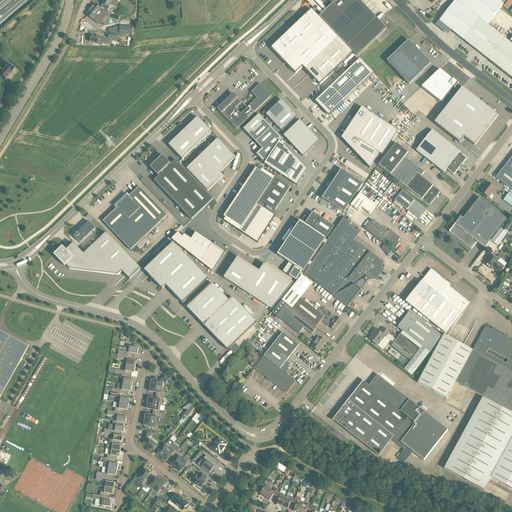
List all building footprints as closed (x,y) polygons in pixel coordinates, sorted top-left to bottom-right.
[(105,0),(104,0),(101,7),(109,10),(110,5),(116,7),(118,0),(108,0),(108,1),(105,0)] [(330,0),(333,3),(319,16),(357,56),(387,28),(359,0),(330,0)] [(498,0),(455,0),(440,20),(439,21),(463,39),(511,78),(511,43),(509,42),(487,25),(500,9),(504,4),(498,0)] [(109,10),(101,7),(101,8),(95,4),(87,15),(96,23),(96,22),(98,23),(99,21),(100,19),(97,16),(100,12),(107,14),(109,10)] [(339,38),(315,13),(273,54),(293,75),(303,66),(306,69),(339,38)] [(132,34),(133,27),(120,27),(120,34),(132,35),(132,34)] [(120,34),(108,34),(108,40),(110,40),(113,40),(113,41),(119,42),(120,34)] [(97,36),(97,37),(92,35),(90,42),(102,46),(103,42),(109,44),(110,40),(108,40),(97,36)] [(339,39),(306,70),(320,85),(353,53),(339,39)] [(409,40),(387,61),(410,84),(432,63),(427,59),(426,59),(417,50),(418,49),(409,40)] [(360,59),(316,102),(330,116),(374,74),(360,59)] [(0,68),(0,75),(5,80),(12,72),(15,69),(8,63),(2,70),(0,68)] [(440,70),(421,87),(442,103),(454,88),(454,89),(459,83),(456,81),(445,73),(440,70)] [(466,90),(463,88),(435,123),(460,142),(464,137),(475,145),(498,115),(466,90)] [(236,108),(242,102),(234,93),(217,109),(237,129),(253,114),(247,108),(241,114),(236,108)] [(281,131),(297,116),(285,104),(281,101),(266,115),(281,131)] [(370,161),(392,130),(364,111),(342,142),(370,161)] [(260,116),(259,115),(258,115),(244,130),(246,132),(262,149),(256,155),(259,157),(264,163),(281,138),(260,116)] [(182,160),(211,132),(198,118),(169,145),(182,160)] [(303,157),(311,149),(320,141),(310,131),(300,121),(292,128),(284,136),(293,147),(303,157)] [(432,131),(416,151),(444,173),(447,169),(454,175),(466,159),(459,154),(460,152),(432,131)] [(236,158),(218,139),(187,169),(208,191),(224,176),(220,172),(236,158)] [(297,186),(298,184),(307,170),(304,167),(279,141),(264,164),(297,186)] [(433,186),(421,176),(425,172),(405,157),(408,153),(396,143),(379,165),(406,187),(422,200),(422,199),(430,205),(440,192),(433,186)] [(166,169),(169,167),(171,164),(163,155),(150,167),(159,176),(154,180),(167,194),(178,182),(166,169)] [(511,190),(511,157),(496,177),(511,190)] [(176,160),(171,164),(169,167),(166,169),(178,182),(167,194),(192,220),(213,199),(176,160)] [(240,232),(275,178),(262,169),(261,171),(258,169),(256,168),(254,170),(225,215),(224,217),(225,218),(224,221),(240,232)] [(322,198),(322,199),(323,199),(344,213),(363,184),(341,169),(340,171),(341,171),(335,179),(334,180),(334,181),(329,189),(328,189),(328,190),(323,198),(322,198)] [(290,188),(276,178),(261,201),(275,211),(290,188)] [(496,189),(487,182),(484,186),(485,187),(481,192),(488,197),(490,194),(492,195),(496,189)] [(127,195),(126,197),(116,206),(117,207),(103,221),(131,250),(167,215),(139,186),(129,197),(127,195)] [(427,210),(402,191),(395,201),(419,219),(427,210)] [(357,194),(342,215),(344,217),(358,228),(359,229),(363,225),(393,249),(406,232),(357,194)] [(502,227),(508,219),(480,198),(460,222),(458,221),(449,232),(471,249),(477,242),(485,248),(502,227)] [(275,216),(258,205),(240,232),(257,243),(275,216)] [(327,237),(334,227),(313,213),(313,212),(312,214),(307,222),(306,223),(306,224),(306,223),(327,237)] [(344,217),(304,274),(347,307),(369,280),(377,279),(384,269),(383,262),(384,261),(383,261),(382,262),(352,238),(357,232),(355,231),(358,228),(352,223),(344,217)] [(508,219),(502,227),(511,234),(511,221),(510,220),(510,221),(508,219)] [(74,236),(80,243),(96,228),(90,222),(89,221),(77,233),(76,233),(77,233),(74,236)] [(327,239),(300,221),(277,255),(295,267),(289,276),(296,281),(303,272),(304,273),(327,239)] [(178,233),(171,240),(212,272),(225,252),(226,252),(225,252),(196,233),(196,232),(196,233),(192,239),(185,235),(183,237),(178,233)] [(117,244),(107,233),(84,254),(74,244),(59,258),(70,269),(88,271),(117,244)] [(148,267),(152,272),(149,275),(162,289),(166,286),(183,303),(208,279),(173,243),(148,267)] [(117,244),(88,271),(108,274),(117,265),(126,275),(131,270),(135,274),(141,269),(117,244)] [(486,262),(485,264),(491,269),(493,267),(499,273),(504,267),(498,261),(499,260),(493,254),(491,256),(490,255),(485,261),(486,262)] [(245,280),(253,267),(238,257),(224,278),(272,310),(294,283),(265,264),(260,271),(257,270),(249,283),(245,280)] [(425,281),(407,303),(445,333),(469,302),(448,285),(449,283),(431,269),(423,279),(425,281)] [(327,321),(333,314),(325,308),(325,309),(321,306),(317,311),(301,298),(312,283),(302,275),(282,301),(316,327),(323,318),(327,321)] [(240,348),(235,343),(257,323),(233,297),(229,301),(213,284),(187,308),(228,351),(230,349),(235,354),(240,348)] [(316,327),(282,301),(273,313),(299,334),(304,328),(312,334),(317,328),(316,327)] [(398,327),(422,347),(430,352),(442,337),(410,312),(398,327)] [(342,321),(338,318),(333,314),(327,321),(331,324),(329,326),(335,331),(342,321)] [(374,333),(369,339),(376,345),(383,335),(386,337),(389,332),(383,327),(380,332),(375,328),(373,332),(374,333)] [(511,341),(486,327),(473,350),(444,335),(418,383),(447,398),(455,382),(483,398),(444,468),(484,490),(491,477),(511,488),(511,341)] [(0,397),(28,346),(0,330),(0,397)] [(283,333),(265,355),(269,359),(268,359),(270,361),(271,360),(281,368),(280,369),(284,372),(290,364),(286,361),(299,345),(283,333)] [(421,349),(401,334),(394,343),(413,358),(404,370),(412,375),(430,352),(422,347),(421,349)] [(326,342),(319,336),(312,346),(319,352),(326,342)] [(119,351),(118,355),(135,358),(135,354),(138,355),(139,349),(133,347),(133,346),(128,345),(127,352),(119,351)] [(264,356),(262,355),(260,357),(252,351),(246,359),(252,364),(251,365),(251,366),(255,368),(264,356)] [(125,360),(124,365),(135,367),(136,361),(134,361),(135,358),(118,355),(117,359),(125,360)] [(268,359),(269,359),(265,355),(264,356),(255,368),(267,378),(267,379),(269,382),(270,381),(286,393),(296,381),(284,372),(280,369),(281,368),(271,360),(270,361),(268,359)] [(121,375),(131,376),(132,373),(134,373),(135,367),(124,365),(123,371),(115,369),(114,374),(121,375)] [(121,384),(132,386),(133,380),(131,380),(131,376),(121,375),(121,379),(122,379),(121,384)] [(161,380),(160,382),(152,381),(151,386),(162,388),(163,382),(166,383),(166,382),(168,381),(165,376),(161,380)] [(362,380),(332,419),(379,455),(391,440),(404,450),(398,458),(405,463),(414,452),(424,460),(448,430),(383,379),(374,390),(362,380)] [(112,388),(111,392),(128,395),(129,392),(131,392),(132,386),(121,384),(120,389),(112,388)] [(150,392),(157,393),(158,393),(158,396),(164,397),(165,392),(162,391),(162,388),(151,386),(150,392)] [(119,397),(118,403),(129,405),(130,399),(127,398),(128,395),(111,392),(111,396),(119,397)] [(157,399),(156,399),(149,397),(148,403),(162,406),(164,397),(158,396),(157,399)] [(115,412),(125,414),(125,410),(128,411),(129,405),(118,403),(117,408),(115,408),(115,412)] [(147,409),(154,410),(155,410),(155,413),(161,414),(165,415),(165,412),(160,411),(161,406),(162,406),(148,403),(147,409)] [(107,415),(115,416),(115,421),(114,421),(123,423),(125,424),(127,417),(124,417),(125,414),(115,412),(108,411),(107,415)] [(154,416),(153,416),(146,415),(145,420),(156,422),(157,417),(160,417),(161,414),(155,413),(154,416)] [(144,426),(151,427),(152,427),(151,430),(158,431),(159,426),(156,425),(156,422),(145,420),(144,426)] [(112,425),(114,425),(113,431),(121,432),(121,433),(124,433),(125,427),(122,426),(123,423),(114,421),(115,421),(113,421),(112,425)] [(104,433),(112,435),(111,440),(120,442),(122,442),(123,436),(121,436),(121,433),(121,432),(113,431),(105,429),(104,433)] [(149,436),(151,436),(152,432),(145,431),(144,440),(146,442),(144,444),(154,451),(158,446),(148,439),(149,436)] [(196,444),(199,440),(193,435),(190,439),(196,444)] [(220,454),(227,444),(219,438),(216,442),(217,442),(214,446),(213,444),(210,448),(215,452),(215,451),(220,454)] [(171,446),(174,442),(170,439),(167,443),(158,454),(162,458),(169,449),(171,446)] [(110,444),(110,449),(121,451),(122,446),(119,445),(120,442),(111,440),(110,440),(109,444),(110,444)] [(107,455),(106,459),(116,460),(117,457),(120,457),(121,451),(110,449),(109,455),(107,455)] [(167,461),(171,456),(172,455),(174,457),(178,452),(176,450),(174,452),(169,449),(162,458),(167,461)] [(177,458),(176,460),(172,465),(176,468),(183,459),(181,457),(182,455),(178,452),(174,457),(177,458)] [(217,464),(206,455),(202,461),(202,460),(198,465),(201,468),(212,476),(215,471),(213,469),(217,464)] [(102,467),(106,468),(117,470),(118,466),(116,466),(116,460),(106,459),(102,458),(101,462),(103,462),(102,467)] [(181,472),(185,467),(186,465),(188,467),(192,462),(188,459),(186,461),(183,459),(176,468),(181,472)] [(103,477),(113,479),(114,476),(116,476),(117,470),(106,468),(105,474),(97,472),(96,476),(103,477)] [(145,480),(146,478),(151,473),(146,470),(142,474),(141,474),(138,478),(141,481),(140,483),(144,487),(148,482),(145,480)] [(207,479),(200,473),(197,476),(197,475),(192,482),(195,485),(196,484),(201,488),(202,487),(203,487),(205,484),(204,484),(206,482),(205,481),(207,479)] [(104,481),(103,487),(114,489),(115,483),(113,482),(113,479),(103,477),(102,481),(104,481)] [(156,477),(152,483),(151,484),(148,482),(144,487),(147,489),(149,487),(153,490),(160,481),(156,477)] [(160,491),(161,490),(165,484),(160,481),(153,490),(158,493),(156,496),(159,498),(163,493),(160,491)] [(261,487),(263,489),(260,494),(265,497),(271,490),(268,488),(269,485),(265,482),(261,487)] [(100,496),(110,498),(111,494),(113,495),(114,489),(103,487),(102,492),(101,492),(100,496)] [(270,501),(272,498),(273,496),(276,498),(279,493),(275,490),(273,492),(271,490),(265,497),(270,501)] [(279,493),(276,498),(279,500),(277,505),(283,507),(286,498),(283,497),(284,494),(279,493)] [(109,501),(110,498),(100,496),(93,495),(92,499),(101,500),(99,507),(104,508),(105,507),(111,508),(112,502),(109,501)] [(180,508),(183,511),(185,508),(185,509),(186,507),(189,503),(179,496),(174,502),(171,499),(168,503),(177,511),(180,508)] [(297,496),(295,499),(293,505),(296,506),(294,511),(295,511),(299,511),(304,502),(305,499),(302,498),(297,496)] [(283,507),(288,509),(290,504),(293,505),(295,499),(290,497),(289,499),(286,498),(283,507)] [(306,511),(307,511),(308,511),(309,511),(312,505),(304,502),(299,511),(306,511)]
